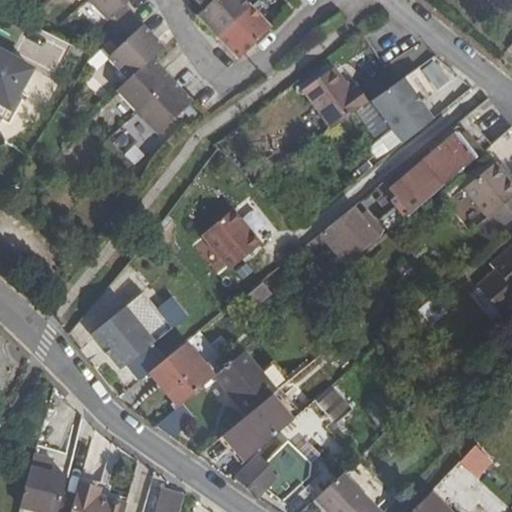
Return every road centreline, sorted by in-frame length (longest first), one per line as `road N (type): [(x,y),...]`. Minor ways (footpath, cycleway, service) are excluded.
road 1 (residential): [(0,299),(113,420),(247,511)]
road 2 (residential): [(168,0),(222,83),(329,0)]
road 3 (residential): [(392,0),(511,98)]
